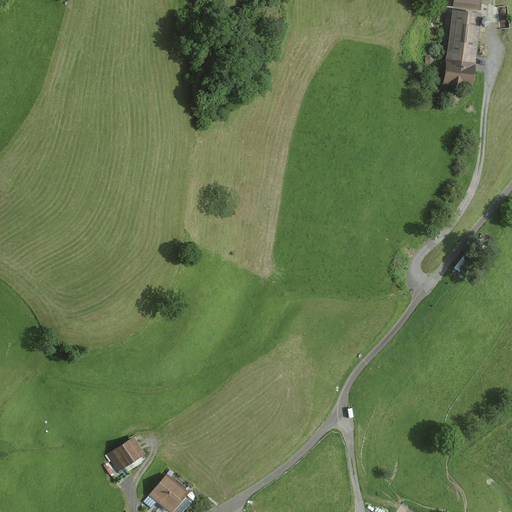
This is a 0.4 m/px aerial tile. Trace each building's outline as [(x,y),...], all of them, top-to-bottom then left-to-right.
[(478,0),(452,0),(452,6),(478,8),(478,0)] [(479,16),(451,12),(446,59),(476,62),(479,16)] [(476,62),(446,59),(443,83),(473,87),(476,62)] [(133,437),(108,454),(112,461),(104,465),(114,481),(127,473),(124,468),(144,455),(133,437)] [(170,470),(143,502),(151,508),(157,502),(169,511),(173,511),(190,493),(170,477),(174,473),(170,470)]
